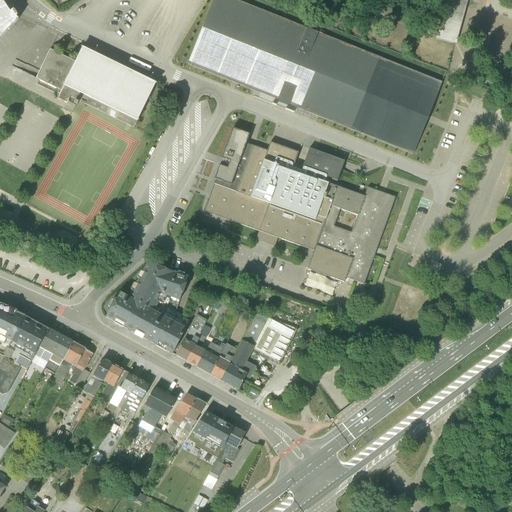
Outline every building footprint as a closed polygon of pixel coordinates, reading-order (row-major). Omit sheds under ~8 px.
[(0,0),(0,36),(16,21),(10,12),(1,0),(0,0)] [(287,105),(297,108),(412,154),(441,83),(233,0),(212,0),(187,64),(260,94),(287,105)] [(445,0),(435,38),(455,44),(467,0),(445,0)] [(75,62),(50,50),(35,79),(60,91),(57,99),(66,103),(69,97),(133,129),(155,83),(82,48),(75,62)] [(287,105),(260,94),(259,95),(258,98),(295,113),(297,108),(287,105)] [(309,270),(338,281),(344,283),(345,278),(363,284),(375,251),(394,198),(367,188),(364,197),(325,183),(327,178),(337,182),(344,162),(308,149),(299,174),(291,171),(298,153),(269,143),(266,151),(252,146),(236,192),(229,189),(248,136),(233,131),(222,161),(203,212),(258,231),(254,242),(264,245),(274,248),(277,239),(313,251),(307,269),(309,270)] [(0,230),(53,254),(56,247),(7,225),(12,214),(0,208),(0,230)] [(128,298),(153,311),(155,307),(165,307),(170,310),(175,312),(187,277),(165,269),(155,266),(146,263),(128,298)] [(153,311),(128,298),(119,293),(114,301),(112,301),(111,301),(108,306),(108,308),(110,309),(105,317),(124,328),(153,344),(170,310),(165,307),(155,307),(153,311)] [(0,355),(3,357),(24,316),(0,306),(0,355)] [(181,315),(175,312),(170,310),(153,344),(172,354),(189,322),(182,318),(180,321),(179,321),(181,315)] [(255,314),(236,350),(237,349),(220,381),(237,390),(244,378),(249,380),(255,367),(246,362),(252,349),(279,363),(296,329),(255,314)] [(204,325),(206,321),(196,315),(175,356),(185,361),(204,325)] [(34,356),(48,330),(24,316),(3,357),(0,361),(0,394),(2,395),(6,393),(21,367),(26,370),(30,363),(34,356)] [(200,349),(209,330),(204,325),(185,361),(196,367),(204,351),(200,349)] [(30,363),(43,369),(43,368),(61,337),(48,330),(34,356),(30,363)] [(55,375),(73,343),(64,338),(61,337),(43,368),(55,375)] [(92,354),(92,353),(91,353),(86,350),(85,349),(84,349),(75,344),(74,343),(73,343),(67,354),(55,375),(51,382),(59,386),(70,369),(73,370),(74,368),(82,372),(91,356),(92,354)] [(196,367),(209,375),(224,345),(221,343),(218,348),(210,343),(204,351),(196,367)] [(304,343),(299,353),(309,358),(314,348),(304,343)] [(219,379),(219,380),(220,381),(236,350),(225,344),(224,345),(209,375),(215,378),(215,377),(219,379)] [(72,433),(91,400),(112,364),(102,359),(83,391),(87,394),(84,399),(80,397),(78,400),(82,403),(81,405),(77,403),(74,407),(78,409),(74,416),(72,415),(70,419),(73,421),(70,427),(66,425),(66,426),(64,429),(72,433)] [(98,400),(106,404),(115,388),(113,387),(123,370),(112,364),(102,381),(107,384),(98,400)] [(90,373),(83,369),(75,384),(81,388),(82,387),(90,373)] [(110,404),(107,410),(117,415),(120,409),(138,379),(128,374),(120,388),(118,387),(109,403),(110,404)] [(120,409),(127,413),(129,409),(134,412),(149,385),(138,379),(120,409)] [(145,428),(165,393),(154,387),(144,405),(141,410),(145,413),(138,427),(143,431),(145,428)] [(165,417),(176,399),(165,393),(145,428),(143,431),(140,435),(142,436),(153,443),(160,431),(154,427),(161,415),(165,417)] [(167,431),(172,435),(178,427),(195,399),(186,394),(170,419),(173,422),(167,431)] [(194,421),(205,405),(195,399),(178,427),(183,430),(181,433),(186,436),(187,436),(188,433),(189,434),(196,425),(194,424),(195,422),(194,421)] [(108,414),(103,410),(102,410),(99,416),(105,419),(108,414)] [(219,421),(219,420),(205,412),(187,440),(195,444),(194,446),(217,458),(224,444),(224,443),(232,427),(231,427),(230,428),(231,428),(230,429),(226,426),(227,425),(219,421)] [(236,449),(245,434),(232,427),(224,443),(224,444),(217,458),(202,486),(210,490),(223,466),(221,464),(224,459),(232,463),(235,457),(239,450),(236,449)] [(153,443),(148,452),(157,458),(168,441),(171,437),(160,431),(153,443)] [(107,434),(97,451),(108,458),(118,440),(107,434)] [(168,441),(161,452),(168,457),(176,445),(168,441)] [(35,470),(28,464),(26,468),(24,467),(17,477),(27,484),(35,474),(33,473),(35,470)] [(39,505),(31,500),(22,511),(43,511),(44,511),(38,507),(39,505)]
